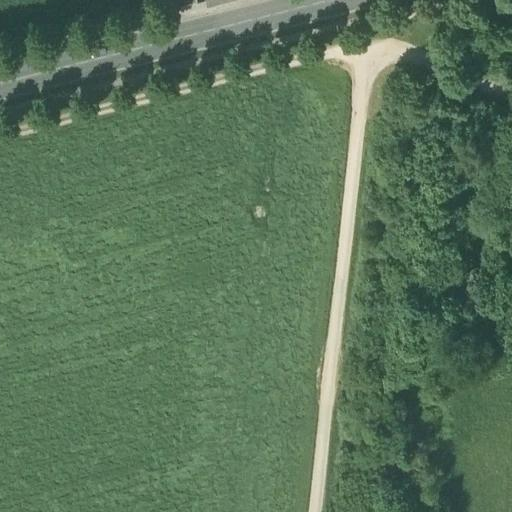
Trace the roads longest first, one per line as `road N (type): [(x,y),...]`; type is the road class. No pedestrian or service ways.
road 1 (track): [(311,511),(359,49),(388,48)]
road 2 (track): [(0,141),(359,49)]
road 3 (primary): [(0,85),(340,0)]
road 4 (track): [(388,48),(511,97)]
